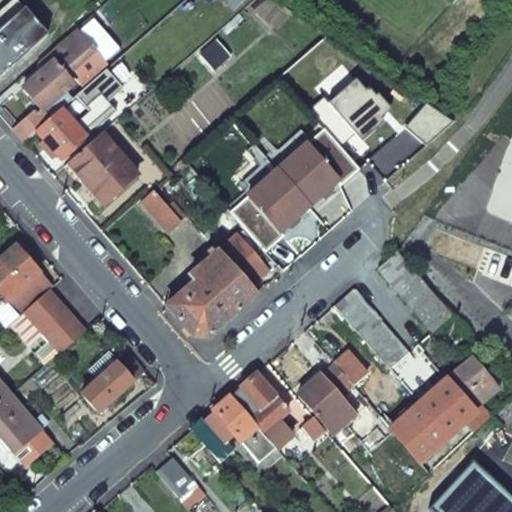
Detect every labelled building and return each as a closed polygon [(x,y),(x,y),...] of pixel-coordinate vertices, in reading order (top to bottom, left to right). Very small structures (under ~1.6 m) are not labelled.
[(24,9),(0,29),(0,76),(47,36),(24,9)] [(64,77),(94,52),(75,30),(37,64),(44,71),(23,89),(42,110),(63,92),(70,85),(64,77)] [(216,41),(201,54),(214,69),(229,56),(216,41)] [(105,70),(71,101),(59,110),(84,139),(91,133),(87,129),(96,122),(99,126),(115,113),(106,103),(122,90),(105,70)] [(322,129),(338,147),(353,133),(356,137),(391,108),(378,92),(375,95),(368,87),(364,90),(353,77),(310,115),(322,129)] [(63,92),(42,110),(49,119),(59,110),(71,101),(63,92)] [(426,104),(405,126),(427,145),(453,122),(426,104)] [(22,143),(35,131),(49,119),(42,110),(35,116),(33,114),(12,131),(22,143)] [(49,119),(35,131),(43,140),(38,145),(47,155),(52,151),(60,159),(84,139),(59,110),(49,119)] [(87,129),(91,133),(99,126),(96,122),(87,129)] [(322,129),(275,171),(307,207),(335,182),(339,186),(358,170),(338,147),(322,129)] [(67,164),(103,206),(136,177),(99,135),(67,164)] [(275,171),(227,212),(264,253),(282,237),(278,233),(307,207),(275,171)] [(153,194),(142,204),(167,232),(179,223),(153,194)] [(207,230),(203,235),(218,252),(223,248),(207,230)] [(221,258),(248,289),(266,272),(273,266),(255,247),(248,254),(235,237),(223,248),(218,252),(216,253),(221,258)] [(15,247),(0,259),(0,265),(21,289),(37,274),(15,247)] [(396,253),(376,270),(431,334),(451,316),(396,253)] [(221,258),(166,308),(191,338),(207,338),(250,300),(255,296),(248,289),(221,258)] [(0,265),(0,298),(4,303),(21,289),(0,265)] [(21,289),(4,303),(17,318),(23,312),(46,292),(50,289),(37,274),(21,289)] [(349,293),(334,307),(389,370),(409,354),(353,290),(349,293)] [(46,292),(23,312),(34,324),(57,305),(46,292)] [(57,305),(34,324),(49,341),(73,321),(57,305)] [(60,353),(83,333),(73,321),(49,341),(60,353)] [(348,351),(332,365),(352,387),(367,373),(348,351)] [(126,353),(114,364),(131,384),(144,373),(126,353)] [(444,380),(472,412),(480,406),(497,391),(469,359),(444,380)] [(114,364),(80,394),(97,414),(131,384),(114,364)] [(332,365),(318,377),(337,399),(352,387),(332,365)] [(253,376),(228,398),(255,427),(261,435),(286,414),(253,376)] [(318,377),(298,396),(332,435),(338,430),(352,417),(337,399),(318,377)] [(443,380),(387,428),(417,462),(463,422),(471,414),(472,412),(444,380),(443,380)] [(41,430),(12,395),(6,389),(0,382),(0,437),(1,439),(7,434),(19,448),(41,430)] [(228,398),(212,412),(238,442),(255,427),(228,398)] [(471,414),(480,424),(489,416),(480,406),(472,412),(471,414)] [(463,422),(471,432),(480,424),(471,414),(463,422)] [(312,418),(300,427),(311,439),(322,431),(312,418)] [(191,431),(207,448),(218,439),(202,421),(200,423),(191,431)] [(255,427),(238,442),(257,463),(274,450),(261,435),(255,427)] [(332,435),(328,437),(341,453),(350,445),(338,430),(332,435)] [(1,439),(14,453),(19,448),(7,434),(1,439)] [(171,458),(155,473),(179,501),(196,485),(171,458)] [(431,508),(435,511),(511,511),(511,501),(472,464),(431,508)]
